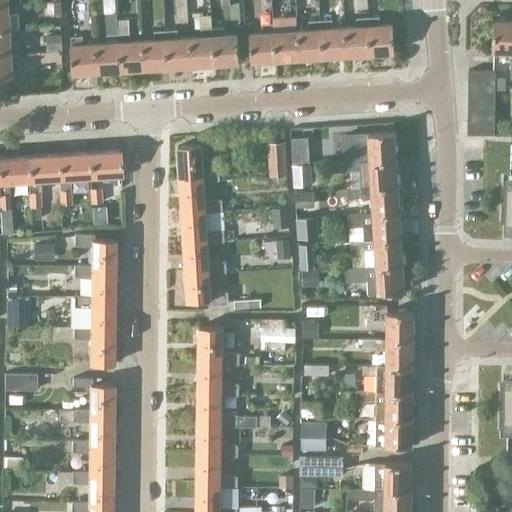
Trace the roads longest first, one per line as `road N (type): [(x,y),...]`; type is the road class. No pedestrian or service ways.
road 1 (residential): [(438,511),(440,89)]
road 2 (residential): [(144,511),(149,108)]
road 3 (residential): [(149,108),(440,89)]
road 4 (residential): [(0,118),(149,108)]
